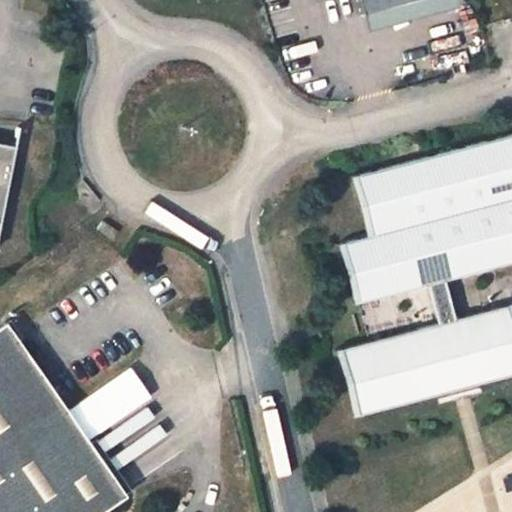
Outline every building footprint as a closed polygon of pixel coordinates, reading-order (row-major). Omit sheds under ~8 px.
[(511,139),(342,181),(357,242),(327,249),(342,308),(408,292),(418,331),(323,355),(340,422),(428,400),(458,392),(502,381),(486,315),(435,327),(425,288),(511,266),(511,139)] [(0,215),(12,148),(0,145),(0,215)] [(94,230),(110,241),(116,230),(101,220),(100,221),(97,225),(94,230)] [(5,327),(0,330),(0,511),(108,511),(124,502),(5,327)] [(458,392),(428,400),(430,407),(460,400),(458,392)]
